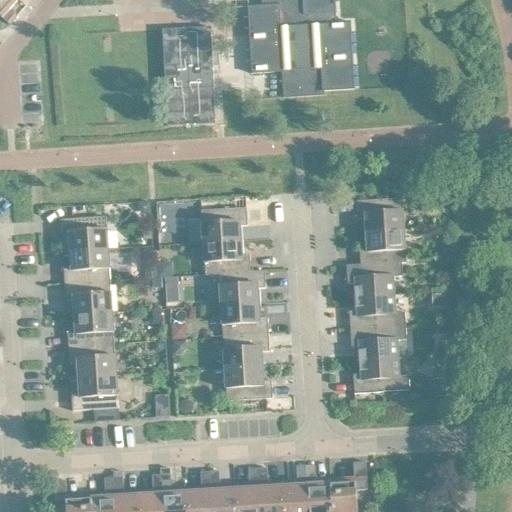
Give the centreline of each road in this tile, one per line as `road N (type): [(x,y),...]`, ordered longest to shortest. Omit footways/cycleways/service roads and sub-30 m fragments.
road 1 (residential): [(18,449),(320,435)]
road 2 (residential): [(320,435),(304,178)]
road 3 (residential): [(18,449),(8,231),(0,223)]
road 4 (residential): [(320,435),(476,434)]
road 5 (residential): [(11,111),(8,47),(48,0)]
